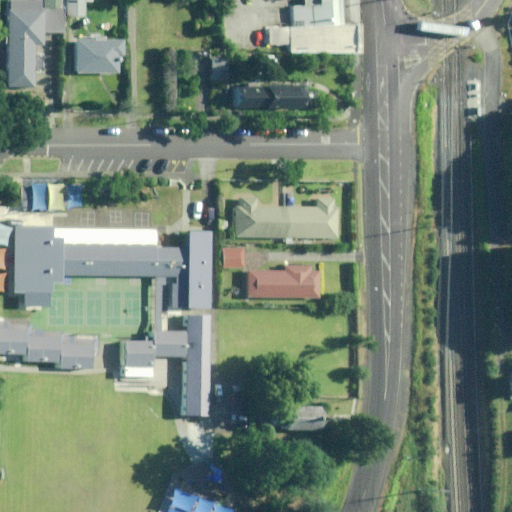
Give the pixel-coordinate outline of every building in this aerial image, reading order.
[(36,31),(55,32),(59,31),(59,7),(56,7),(56,0),(39,0),(39,7),(36,7),(36,9),(35,9),(35,2),(3,2),(3,8),(0,8),(0,50),(0,69),(0,85),(27,85),(28,74),(28,44),(36,44),(36,31)] [(61,0),(61,15),(79,15),(79,0),(61,0)] [(357,22),(351,22),(339,23),(338,9),(331,9),(330,0),(299,0),(299,4),(289,5),(290,26),(264,28),(265,44),(285,43),(285,51),(349,52),(358,52),(358,39),(357,22)] [(71,72),(111,72),(111,54),(116,54),(116,38),(99,38),(88,38),(69,38),(69,72),(71,72)] [(222,55),(207,56),(207,67),(223,65),(222,55)] [(223,69),(207,70),(207,80),(224,79),(223,69)] [(298,102),(298,88),(290,87),(290,84),(256,84),(256,86),(253,86),(229,86),(229,107),(291,108),(291,104),(298,104),(298,108),(303,108),(303,103),(298,102)] [(331,237),(331,220),(331,206),(326,206),(327,198),(310,198),(310,206),(292,206),(273,206),(251,205),(251,197),(234,197),(234,205),(232,205),(230,205),(230,236),(271,237),(279,237),(284,237),(296,237),(331,237)] [(43,295),(42,228),(6,228),(7,295),(43,295)] [(202,230),(183,230),(178,230),(178,247),(149,246),(149,243),(55,244),(54,276),(150,276),(150,330),(146,330),(146,341),(142,341),(142,337),(139,337),(139,340),(117,340),(116,346),(111,346),(85,346),(85,344),(63,344),(63,339),(51,339),(51,336),(29,336),(29,332),(18,332),(18,329),(0,328),(0,353),(18,354),(18,361),(52,362),(52,368),(84,368),(84,351),(87,351),(87,365),(104,365),(104,350),(117,351),(117,365),(144,365),(144,356),(177,356),(177,416),(188,415),(200,416),(201,316),(178,316),(178,332),(156,332),(156,283),(159,284),(160,276),(178,276),(178,308),(203,308),(203,230),(202,230)] [(239,263),(238,251),(238,247),(216,248),(216,268),(239,267),(239,263)] [(287,265),(285,265),(278,264),(278,270),(259,269),(246,269),(241,269),(241,297),(313,298),(313,291),(317,291),(317,273),(315,273),(314,273),(314,270),(305,269),(305,265),(287,265)] [(317,418),(317,416),(317,414),(309,414),(309,406),(276,406),(276,409),(266,409),(266,413),(255,412),(255,422),(266,422),(266,426),(276,426),(275,430),(310,430),(310,422),(317,422),(317,420),(317,418)] [(285,443),(250,443),(250,459),(285,460),(285,443)]
